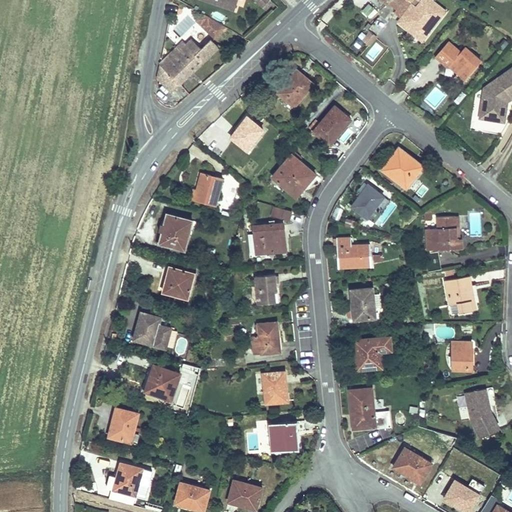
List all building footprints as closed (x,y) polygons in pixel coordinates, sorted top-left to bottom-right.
[(238,0),(204,0),(235,10),(238,0)] [(271,0),(255,0),(267,11),(274,3),(271,0)] [(384,0),(388,3),(389,2),(397,9),(403,0),(384,0)] [(440,17),(446,11),(431,0),(422,0),(417,7),(413,3),(399,22),(408,29),(411,26),(425,37),(434,26),(430,24),(437,15),(440,17)] [(368,16),(375,9),(369,4),(363,11),(368,16)] [(196,19),(214,39),(224,29),(206,10),(196,19)] [(368,30),(377,37),(388,24),(379,17),(368,30)] [(477,41),(461,28),(456,34),(472,47),(477,41)] [(395,38),(390,34),(386,39),(391,43),(395,38)] [(472,47),(456,34),(427,67),(436,75),(449,60),(458,67),(455,71),(456,72),(447,83),(456,92),(466,79),(465,78),(471,72),(468,69),(474,61),(466,54),(472,47)] [(158,78),(172,92),(219,47),(211,39),(196,54),(187,45),(165,66),(161,63),(158,78)] [(165,66),(187,45),(183,41),(161,63),(165,66)] [(297,69),(278,93),(295,106),(314,83),(297,69)] [(511,69),(485,89),(479,120),(504,124),(508,104),(511,100),(511,69)] [(321,123),(314,131),(329,144),(336,135),(337,136),(352,119),(336,106),(321,123)] [(248,150),(264,130),(248,117),(237,131),(238,131),(233,138),(248,150)] [(314,131),(321,123),(317,120),(310,128),(314,131)] [(337,136),(336,135),(329,144),(330,145),(337,136)] [(399,148),(383,170),(411,191),(420,180),(421,181),(430,170),(421,164),(421,165),(399,148)] [(293,154),(273,177),(297,197),(316,174),(293,154)] [(250,173),(244,168),(240,173),(246,178),(250,173)] [(216,206),(224,178),(202,172),(197,189),(194,188),(192,199),(216,206)] [(421,181),(420,180),(411,191),(413,192),(421,181)] [(362,196),(370,186),(368,185),(360,195),(362,196)] [(360,195),(352,206),(368,218),(384,196),(370,186),(362,196),(360,195)] [(292,211),(275,206),(272,216),(290,221),(292,211)] [(190,220),(169,214),(167,214),(164,225),(163,225),(161,232),(165,233),(162,244),(186,250),(189,238),(186,238),(190,220)] [(457,239),(456,216),(438,217),(439,228),(427,229),(428,250),(440,250),(463,248),(463,239),(457,239)] [(282,224),(254,226),(255,234),(249,234),(250,254),(257,254),(284,251),(282,224)] [(352,238),(337,238),(338,254),(342,254),(343,268),(372,266),(371,244),(352,245),(352,238)] [(429,272),(442,269),(439,252),(426,255),(429,272)] [(164,292),(189,298),(195,273),(169,266),(167,275),(168,275),(164,292)] [(256,276),(258,304),(276,302),(275,292),(278,292),(276,275),(256,276)] [(477,310),(470,276),(446,281),(453,314),(477,310)] [(373,288),(352,290),(353,305),(351,305),(352,320),(376,318),(375,308),(374,294),(373,288)] [(172,328),(170,327),(171,322),(161,319),(162,317),(142,312),(136,332),(140,333),(138,340),(155,345),(167,348),(172,328)] [(281,352),(278,322),(259,324),(260,335),(253,336),(255,354),(262,354),(281,352)] [(423,334),(431,334),(431,323),(423,324),(423,334)] [(356,350),(358,369),(383,367),(382,357),(378,357),(378,352),(392,350),(391,336),(358,339),(359,350),(356,350)] [(453,343),(453,368),(473,368),(473,343),(453,343)] [(146,391),(172,400),(181,373),(155,364),(146,391)] [(267,404),(289,401),(286,371),(264,374),(267,404)] [(373,388),(350,390),(352,414),(359,413),(360,428),(376,427),(376,428),(391,427),(390,411),(375,412),(373,388)] [(472,419),(481,438),(500,429),(491,412),(486,388),(466,392),(472,419)] [(139,414),(117,408),(109,436),(136,444),(139,434),(134,432),(135,427),(139,414)] [(407,427),(406,409),(394,410),(395,428),(407,427)] [(305,420),(269,424),(271,451),(302,449),(300,431),(305,431),(305,420)] [(407,445),(406,447),(394,467),(421,482),(433,463),(415,453),(416,450),(407,445)] [(137,497),(145,467),(121,461),(112,490),(137,497)] [(229,501),(257,509),(262,490),(258,489),(258,486),(234,480),(229,501)] [(480,494),(456,480),(444,499),(461,508),(462,507),(469,511),(480,494)] [(204,511),(210,490),(182,482),(176,503),(190,507),(190,509),(200,511),(204,511)]
